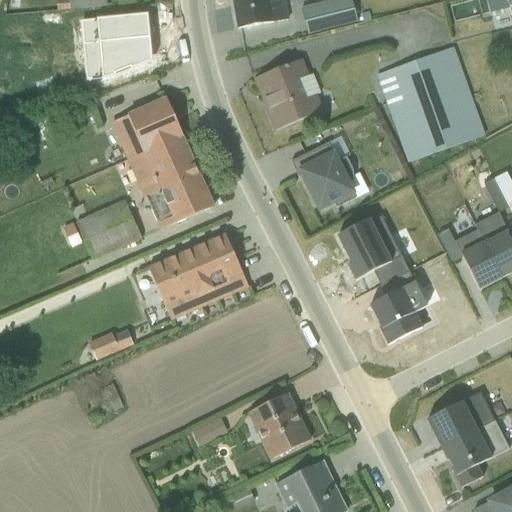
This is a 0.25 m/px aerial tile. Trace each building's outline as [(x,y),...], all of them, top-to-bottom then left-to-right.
[(233,0),(240,32),(292,23),(287,0),(233,0)] [(323,0),(289,9),(296,34),(345,21),(338,0),(323,0)] [(511,0),(477,0),(478,10),(511,8),(511,0)] [(79,22),(82,47),(149,40),(147,16),(79,22)] [(82,47),(86,83),(108,80),(146,66),(145,56),(151,55),(149,40),(82,47)] [(407,167),(484,139),(454,52),(375,80),(407,167)] [(276,137),(325,116),(303,65),(254,86),(276,137)] [(157,235),(218,209),(173,99),(111,124),(157,235)] [(325,217),(362,198),(339,154),(302,174),(325,217)] [(511,193),(504,177),(494,183),(508,211),(511,208),(511,193)] [(74,225),(90,263),(138,242),(122,204),(74,225)] [(475,227),(478,233),(503,282),(511,277),(511,244),(498,216),(475,227)] [(347,269),(355,284),(393,265),(372,222),(336,240),(350,267),(347,269)] [(480,294),(503,282),(478,233),(454,245),(448,232),(437,238),(451,267),(463,261),(480,294)] [(175,324),(251,289),(226,237),(151,272),(175,324)] [(378,331),(387,349),(421,331),(414,317),(426,310),(408,275),(380,290),(385,300),(369,309),(380,330),(378,331)] [(424,422),(439,452),(495,423),(479,396),(424,422)] [(276,465),(315,445),(290,397),(251,418),(276,465)] [(511,464),(495,423),(439,452),(460,491),(511,465),(511,464)] [(290,511),(348,511),(325,464),(278,487),(290,511)] [(511,511),(511,494),(477,511),(511,511)]
